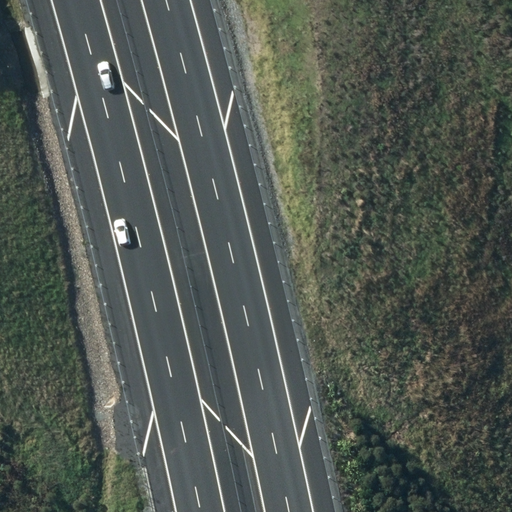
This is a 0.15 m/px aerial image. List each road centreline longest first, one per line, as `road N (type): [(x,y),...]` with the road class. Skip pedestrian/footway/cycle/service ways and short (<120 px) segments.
road 1 (motorway): [(160,0),(235,268),(286,511)]
road 2 (motorway): [(197,511),(72,0)]
